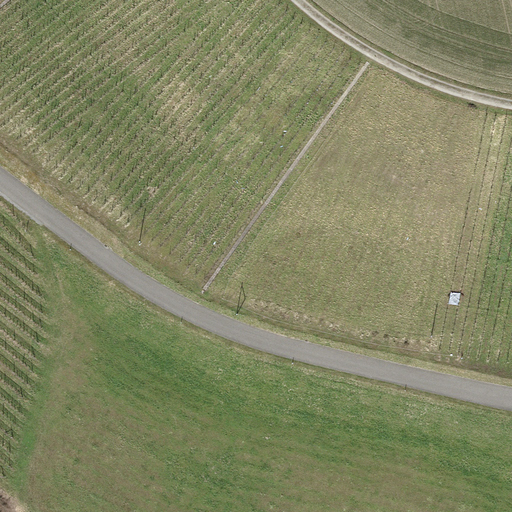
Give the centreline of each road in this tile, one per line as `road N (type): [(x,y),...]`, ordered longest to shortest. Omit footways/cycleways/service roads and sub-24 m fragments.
road 1 (unclassified): [(511,395),(194,313),(0,179)]
road 2 (track): [(511,104),(373,55),(294,0)]
